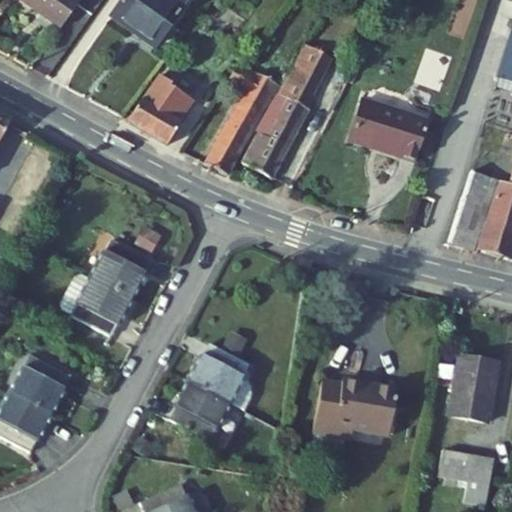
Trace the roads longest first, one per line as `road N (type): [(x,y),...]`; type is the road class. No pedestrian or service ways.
road 1 (residential): [(229,206),(70,505)]
road 2 (tertiary): [(511,288),(313,237),(229,206)]
road 3 (tertiary): [(229,206),(0,86)]
